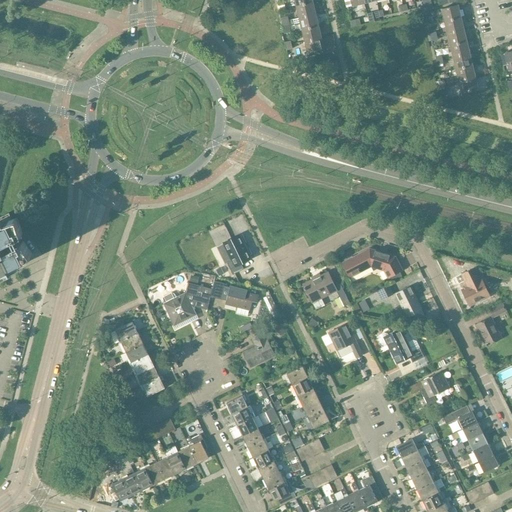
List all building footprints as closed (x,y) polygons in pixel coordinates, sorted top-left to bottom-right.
[(313,3),(296,7),(299,18),(315,14),(313,3)] [(458,5),(441,9),(444,21),(461,17),(458,5)] [(315,14),(299,18),(302,30),(318,26),(315,14)] [(461,17),(444,21),(447,33),(464,29),(461,17)] [(318,26),(302,30),(304,42),(321,38),(318,26)] [(464,29),(447,33),(450,45),(466,41),(464,29)] [(321,38),(304,42),(307,54),(324,50),(321,38)] [(466,41),(450,45),(453,57),(469,53),(466,41)] [(469,53),(453,57),(456,69),(472,65),(469,53)] [(472,65),(456,69),(458,81),(475,77),(472,65)] [(478,89),(475,77),(458,81),(459,82),(461,93),(478,89)] [(480,88),(486,86),(484,78),(478,79),(480,88)] [(461,93),(459,82),(445,85),(446,88),(440,90),(444,101),(462,97),(461,93)] [(9,213),(0,217),(0,266),(3,265),(8,263),(10,266),(13,264),(15,268),(22,265),(21,262),(32,254),(23,241),(19,242),(16,237),(22,234),(17,218),(11,220),(9,213)] [(239,235),(223,243),(232,260),(227,263),(232,275),(244,269),(241,264),(251,259),(239,235)] [(402,271),(395,257),(389,255),(375,251),(369,249),(353,258),(352,256),(344,260),(345,262),(342,263),(349,278),(352,276),(353,277),(361,273),(360,272),(371,266),(384,270),(388,278),(392,276),(394,280),(401,276),(399,272),(402,271)] [(468,287),(461,290),(469,306),(489,296),(481,280),(480,280),(474,268),(462,275),(468,287)] [(319,277),(313,280),(313,279),(303,284),(304,287),(303,287),(305,290),(306,290),(315,310),(325,305),(321,298),(336,291),(344,306),(350,303),(340,284),(335,286),(328,272),(320,275),(319,273),(317,274),(319,277)] [(192,274),(190,281),(198,283),(200,276),(192,274)] [(229,287),(223,286),(224,284),(214,281),(212,289),(210,296),(220,299),(226,300),(225,304),(231,305),(231,306),(237,308),(237,307),(242,308),(242,309),(245,310),(246,309),(250,310),(252,301),(257,302),(259,295),(246,292),(247,290),(230,286),(229,287)] [(188,283),(185,293),(179,296),(176,297),(174,295),(173,293),(171,293),(163,297),(162,299),(163,301),(163,303),(173,323),(188,316),(189,318),(196,315),(192,307),(192,306),(207,310),(210,296),(212,289),(188,283)] [(393,294),(388,285),(378,291),(382,300),(393,294)] [(365,286),(354,292),(356,297),(367,291),(365,286)] [(422,310),(410,286),(395,293),(406,318),(422,310)] [(366,301),(360,303),(363,311),(369,309),(366,301)] [(489,310),(492,317),(506,311),(502,303),(489,310)] [(490,318),(476,325),(486,345),(501,338),(490,318)] [(132,322),(115,330),(121,342),(138,333),(132,322)] [(347,324),(328,333),(337,350),(349,344),(356,358),(362,355),(347,324)] [(401,329),(385,337),(391,349),(390,350),(396,363),(409,357),(412,363),(424,357),(419,348),(411,351),(401,329)] [(255,345),(242,351),(250,367),(275,355),(267,339),(266,340),(262,332),(252,337),(255,345)] [(138,333),(121,342),(126,353),(143,344),(138,333)] [(143,344),(126,353),(131,363),(148,355),(143,344)] [(148,355),(131,363),(137,374),(154,366),(148,355)] [(366,378),(372,376),(364,355),(358,357),(366,378)] [(154,366),(137,374),(142,385),(159,377),(154,366)] [(302,366),(286,374),(292,385),(308,377),(302,366)] [(441,371),(408,387),(411,395),(420,390),(428,406),(436,401),(433,395),(438,393),(438,394),(440,393),(440,392),(449,388),(441,371)] [(159,377),(142,385),(147,396),(151,395),(157,392),(165,388),(159,377)] [(308,377),(292,385),(297,396),(313,388),(308,377)] [(313,388),(297,396),(302,407),(318,399),(313,388)] [(157,392),(151,395),(156,405),(162,403),(157,392)] [(151,395),(147,396),(145,397),(151,408),(156,405),(151,395)] [(242,396),(226,403),(232,414),(247,407),(242,396)] [(145,397),(140,400),(145,411),(151,408),(145,397)] [(318,399),(302,407),(308,417),(323,410),(318,399)] [(140,400),(134,403),(139,414),(145,411),(140,400)] [(139,414),(134,403),(129,405),(135,416),(139,414)] [(446,424),(457,419),(462,429),(477,422),(472,411),(470,412),(467,405),(442,417),(446,424)] [(145,444),(127,406),(119,409),(138,448),(145,444)] [(247,407),(232,414),(237,425),(253,417),(247,407)] [(323,410),(308,417),(313,428),(329,421),(323,410)] [(253,417),(237,425),(242,436),(258,428),(253,417)] [(170,419),(164,422),(169,432),(175,430),(170,419)] [(164,422),(158,424),(164,435),(169,432),(164,422)] [(477,422),(462,429),(467,440),(482,432),(477,422)] [(158,424),(153,427),(158,438),(164,435),(158,424)] [(153,427),(147,430),(153,441),(158,438),(153,427)] [(258,428),(242,436),(247,447),(263,439),(258,428)] [(153,441),(147,430),(143,432),(148,443),(153,441)] [(482,432),(467,440),(473,450),(487,443),(482,432)] [(200,434),(191,439),(190,437),(185,439),(189,446),(197,463),(208,458),(204,449),(207,447),(200,434)] [(300,435),(292,439),(296,447),(304,443),(300,435)] [(263,439),(247,447),(253,458),(268,450),(263,439)] [(318,439),(313,442),(318,453),(324,450),(318,439)] [(412,439),(396,446),(401,457),(417,449),(412,439)] [(313,442),(307,444),(313,456),(318,453),(313,442)] [(487,443),(473,450),(478,461),(493,454),(487,443)] [(294,450),(291,445),(290,444),(283,447),(287,454),(294,450)] [(307,444),(302,447),(307,459),(313,456),(307,444)] [(189,446),(178,451),(186,469),(197,463),(189,446)] [(302,447),(296,450),(302,461),(307,459),(302,447)] [(417,449),(401,457),(406,468),(422,460),(417,449)] [(274,461),(268,450),(253,458),(258,468),(274,461)] [(178,451),(167,457),(175,474),(186,469),(178,451)] [(493,454),(478,461),(484,473),(498,465),(493,454)] [(167,457),(156,462),(165,479),(175,474),(167,457)] [(422,460),(406,468),(412,479),(428,471),(422,460)] [(274,461),(258,468),(263,479),(279,471),(274,461)] [(291,465),(294,471),(303,467),(300,461),(291,465)] [(156,462),(145,467),(153,485),(165,479),(156,462)] [(331,465),(325,468),(331,479),(337,476),(331,465)] [(145,467),(134,473),(142,490),(153,485),(145,467)] [(325,468),(320,470),(325,482),(331,479),(325,468)] [(320,470),(314,473),(320,485),(325,482),(320,470)] [(279,471),(263,479),(269,490),(284,482),(279,471)] [(428,471),(412,479),(417,490),(433,482),(428,471)] [(134,473),(123,478),(132,495),(142,490),(134,473)] [(314,473),(309,476),(314,487),(320,485),(314,473)] [(362,479),(366,487),(359,490),(358,491),(366,507),(378,501),(377,501),(383,498),(371,475),(362,479)] [(123,478),(112,484),(116,492),(112,494),(116,501),(119,499),(120,501),(132,495),(123,478)] [(288,480),(284,482),(269,490),(274,501),(277,499),(280,505),(296,497),(288,480)] [(433,482),(417,490),(422,501),(438,493),(433,482)] [(488,482),(482,485),(488,496),(493,493),(488,482)] [(358,491),(348,496),(355,511),(366,507),(358,491),(359,490),(355,483),(351,485),(354,490),(357,489),(358,491)] [(482,485),(476,487),(482,499),(488,496),(482,485)] [(476,487),(471,490),(477,502),(482,499),(476,487)] [(347,496),(337,501),(342,511),(355,511),(348,496),(344,488),(340,490),(343,495),(346,494),(347,496)] [(471,490),(465,493),(471,504),(477,502),(471,490)] [(336,501),(326,506),(328,511),(342,511),(337,501),(333,493),(329,495),(332,501),(335,499),(336,501)] [(438,493),(422,501),(427,511),(444,504),(438,493)] [(326,506),(315,511),(328,511),(326,506),(322,499),(319,500),(321,506),(324,504),(326,506)]
